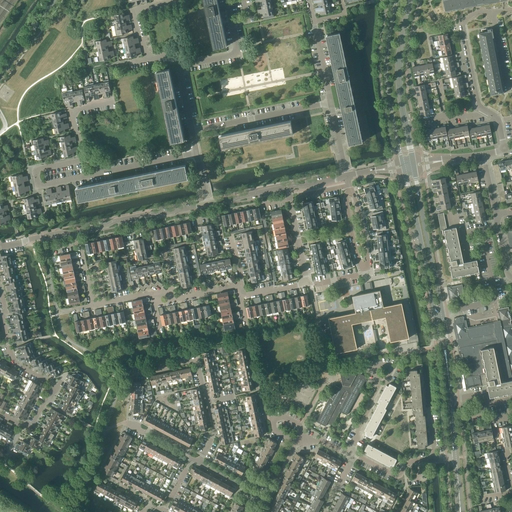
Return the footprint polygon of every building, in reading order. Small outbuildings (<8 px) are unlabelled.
[(203,0),(214,49),(227,46),(217,0),(203,0)] [(443,0),(445,11),(500,0),(443,0)] [(131,27),(115,30),(116,36),(128,33),(127,31),(132,30),(131,27)] [(484,32),(479,33),(490,95),(501,93),(490,36),(492,36),(490,29),(483,30),(484,32)] [(339,33),(326,36),(330,54),(338,90),(349,145),(351,144),(362,142),(351,87),(344,54),(339,33)] [(112,46),(111,43),(97,47),(98,51),(108,49),(108,47),(112,46)] [(140,50),(126,53),(127,58),(137,56),(137,54),(141,53),(140,50)] [(113,53),(99,56),(99,57),(97,57),(98,62),(110,59),(110,57),(114,56),(113,53)] [(172,148),(185,145),(172,85),(170,74),(157,76),(172,148)] [(453,83),(462,81),(462,78),(466,77),(466,75),(452,78),(453,83)] [(94,85),(94,83),(89,84),(89,86),(91,96),(94,96),(94,100),(97,100),(94,85)] [(71,108),(68,93),(67,91),(62,92),(65,104),(67,104),(68,108),(71,108)] [(67,116),(52,119),(53,124),(64,122),(63,120),(67,119),(67,116)] [(290,121),(219,136),(222,149),(293,134),(290,121)] [(69,126),(54,129),(55,134),(66,132),(65,129),(69,129),(69,126)] [(78,149),(63,152),(64,157),(74,155),(74,153),(78,152),(78,149)] [(131,177),(76,188),(79,201),(133,190),(188,179),(186,165),(131,177)] [(28,181),(28,179),(13,182),(15,187),(25,184),(24,182),(28,181)] [(377,191),(376,185),(364,188),(366,194),(377,191)] [(30,191),(30,188),(16,191),(17,196),(27,194),(26,192),(30,191)] [(52,204),(49,189),(47,190),(43,190),(44,195),(45,195),(47,205),(52,204)] [(366,194),(367,196),(363,197),(364,200),(379,196),(377,191),(366,194)] [(380,201),(379,196),(364,200),(365,202),(368,201),(369,204),(380,201)] [(377,211),(383,209),(380,201),(369,204),(371,209),(376,208),(377,211)] [(261,219),(260,214),(258,207),(258,205),(255,206),(256,209),(253,209),(255,220),(261,219)] [(244,211),(240,212),(243,222),(249,221),(246,209),(244,210),(244,211)] [(248,209),(246,209),(249,221),(255,220),(253,209),(248,210),(248,209)] [(272,218),(283,216),(282,212),(283,212),(283,210),(271,212),(272,218)] [(243,222),(240,212),(236,212),(236,211),(234,212),(237,224),(243,222)] [(372,223),(384,220),(383,211),(373,213),(374,216),(371,217),(372,223)] [(232,213),(228,214),(231,225),(237,224),(234,212),(232,212),(232,213)] [(444,230),(449,256),(446,257),(447,262),(450,261),(451,265),(450,265),(452,278),(479,272),(477,260),(472,261),(472,263),(462,265),(461,259),(463,259),(462,254),(460,254),(455,233),(457,232),(456,227),(447,229),(444,213),(438,215),(441,231),(444,230)] [(231,225),(228,214),(224,215),(224,214),(222,214),(224,226),(231,225)] [(331,215),(332,223),(339,221),(339,220),(341,219),(340,214),(330,215),(331,215)] [(283,216),(272,218),(273,224),(285,222),(285,220),(283,220),(283,216)] [(384,220),(372,223),(373,229),(379,228),(380,231),(386,230),(384,220)] [(188,222),(184,223),(186,234),(192,232),(190,221),(187,221),(188,222)] [(286,224),(285,222),(273,224),(275,230),(285,228),(284,224),(286,224)] [(314,230),(318,228),(317,222),(307,224),(308,229),(313,228),(314,230)] [(175,225),(171,226),(174,236),(180,235),(177,223),(175,224),(175,225)] [(179,223),(177,223),(180,235),(186,234),(184,223),(179,224),(179,223)] [(202,232),(213,229),(213,227),(218,225),(217,223),(201,226),(201,227),(198,227),(199,229),(199,230),(200,230),(200,232),(202,231),(202,232)] [(174,236),(171,226),(167,226),(167,225),(165,226),(168,238),(174,236)] [(163,227),(159,228),(162,239),(168,238),(165,226),(163,226),(163,227)] [(162,239),(159,228),(155,229),(155,228),(153,228),(155,240),(162,239)] [(285,228),(275,230),(276,236),(288,234),(287,232),(286,232),(285,228)] [(219,233),(203,236),(203,237),(202,237),(203,242),(215,239),(215,237),(220,235),(219,233)] [(288,234),(276,236),(277,242),(288,240),(287,236),(288,236),(288,234)] [(120,236),(116,237),(118,248),(124,247),(122,235),(120,235),(120,236)] [(108,239),(104,240),(106,250),(112,249),(109,237),(107,238),(108,239)] [(111,237),(109,237),(112,249),(118,248),(116,237),(112,238),(111,237)] [(134,245),(145,243),(145,241),(150,239),(149,237),(132,240),(134,245)] [(342,238),(335,239),(336,249),(347,245),(345,240),(343,241),(342,238)] [(99,239),(97,240),(100,252),(106,250),(104,240),(99,241),(99,239)] [(95,241),(91,242),(94,253),(100,252),(97,240),(95,240),(95,241)] [(288,240),(277,242),(278,249),(290,246),(290,244),(289,244),(288,240)] [(311,245),(312,250),(322,248),(321,240),(316,241),(317,244),(311,245)] [(94,253),(91,242),(87,243),(87,242),(85,242),(87,254),(94,253)] [(222,245),(222,243),(205,246),(206,251),(217,249),(217,246),(222,245)] [(336,249),(337,254),(339,253),(348,251),(347,245),(336,249)] [(151,247),(135,250),(136,255),(147,253),(147,250),(152,249),(151,247)] [(339,253),(340,259),(350,256),(348,251),(339,253)] [(2,262),(14,259),(14,258),(12,258),(11,254),(3,255),(3,252),(0,253),(0,259),(1,259),(2,262)] [(61,262),(72,260),(71,257),(78,255),(77,252),(60,256),(61,262)] [(351,261),(350,256),(340,259),(341,264),(351,261)] [(14,259),(2,262),(2,264),(0,264),(0,267),(13,265),(12,261),(15,260),(14,259)] [(226,269),(228,269),(228,270),(232,269),(232,268),(230,259),(224,260),(226,269)] [(72,262),(72,260),(61,262),(62,268),(80,264),(79,261),(72,262)] [(341,264),(342,270),(353,266),(351,261),(341,264)] [(81,267),(80,264),(62,268),(63,274),(74,272),(74,269),(81,267)] [(156,273),(154,264),(148,266),(150,274),(150,276),(152,275),(152,277),(156,276),(156,273)] [(136,268),(136,265),(130,266),(133,279),(134,279),(135,279),(139,279),(139,278),(136,268)] [(17,270),(4,272),(4,275),(0,275),(0,278),(15,275),(14,271),(17,271),(17,270)] [(74,272),(63,274),(65,280),(82,276),(82,273),(75,274),(74,272)] [(16,279),(15,275),(0,278),(0,281),(5,280),(6,283),(9,282),(9,285),(4,286),(5,289),(20,285),(19,281),(22,281),(21,280),(19,280),(18,279),(16,279)] [(82,276),(65,280),(66,286),(77,284),(76,281),(83,279),(82,276)] [(77,284),(66,286),(67,292),(85,288),(84,285),(77,287),(77,284)] [(449,301),(450,301),(461,299),(458,286),(451,287),(447,288),(449,301)] [(86,292),(85,288),(67,292),(69,298),(79,296),(79,293),(86,292)] [(301,296),(303,307),(309,305),(306,288),(302,289),(303,295),(301,296)] [(24,290),(11,293),(11,296),(6,297),(7,299),(22,296),(21,292),(24,291),(24,290)] [(218,300),(229,298),(228,295),(235,294),(235,290),(217,294),(218,300)] [(297,308),(293,290),(290,291),(292,298),(289,298),(291,309),(297,308)] [(303,307),(301,296),(298,297),(296,290),(293,290),(297,308),(303,307)] [(409,338),(402,304),(402,303),(383,307),(380,290),(352,296),(355,312),(328,318),(336,353),(357,349),(352,324),(364,322),(385,317),(390,342),(409,338)] [(284,292),(281,293),(285,310),(291,309),(289,298),(286,299),(284,292)] [(279,300),(276,301),(279,312),(285,310),(281,293),(278,294),(279,300)] [(267,303),(264,303),(266,314),(273,313),(269,295),(266,296),(267,303)] [(279,312),(276,301),(274,301),(272,295),(269,295),(273,313),(279,312)] [(79,296),(69,298),(70,304),(88,301),(87,297),(80,299),(79,296)] [(266,314),(264,303),(261,304),(260,297),(257,298),(260,315),(266,314)] [(133,308),(144,306),(143,303),(150,301),(149,298),(132,302),(133,308)] [(206,306),(203,306),(205,317),(211,316),(208,298),(204,299),(206,306)] [(230,301),(229,298),(218,300),(220,306),(237,303),(237,299),(230,301)] [(255,305),(252,306),(254,317),(260,315),(257,298),(254,299),(255,305)] [(205,317),(203,306),(200,307),(199,300),(195,301),(199,318),(205,317)] [(254,317),(252,306),(249,306),(248,300),(245,300),(248,318),(254,317)] [(26,301),(13,304),(13,306),(9,307),(9,310),(24,307),(23,302),(26,302),(26,301)] [(199,318),(195,301),(192,301),(194,308),(191,309),(193,320),(199,318)] [(193,320),(191,309),(188,309),(186,302),(183,303),(187,321),(193,320)] [(187,321),(183,303),(180,304),(181,311),(179,311),(181,322),(187,321)] [(237,303),(220,306),(221,312),(232,310),(231,307),(238,305),(237,303)] [(117,312),(120,323),(126,322),(122,304),(119,305),(120,312),(117,312)] [(181,322),(179,311),(176,312),(174,305),(171,306),(175,323),(181,322)] [(120,323),(117,312),(114,313),(113,306),(110,307),(114,324),(120,323)] [(144,306),(133,308),(134,314),(152,310),(151,307),(144,308),(144,306)] [(175,323),(171,306),(168,306),(169,313),(167,314),(169,324),(175,323)] [(108,314),(105,315),(108,326),(114,324),(110,307),(107,308),(108,314)] [(169,324),(167,314),(164,314),(162,307),(159,308),(163,326),(163,327),(164,327),(163,326),(169,324)] [(463,316),(454,318),(455,322),(454,323),(467,388),(481,385),(482,386),(487,385),(490,397),(499,395),(499,396),(511,393),(511,326),(511,325),(510,321),(511,321),(508,307),(498,309),(501,321),(500,322),(495,323),(467,329),(465,320),(464,321),(463,316)] [(96,317),(93,317),(95,328),(101,327),(98,309),(95,310),(96,317)] [(108,326),(105,315),(102,315),(101,309),(98,309),(101,327),(108,326)] [(152,310),(134,314),(135,320),(146,318),(146,315),(152,313),(152,310)] [(232,310),(221,312),(222,318),(240,315),(239,311),(232,313),(232,310)] [(95,328),(93,317),(90,318),(89,311),(86,312),(89,330),(95,328)] [(25,312),(15,314),(12,315),(13,317),(8,318),(9,321),(24,318),(23,314),(26,313),(25,312)] [(84,319),(81,320),(83,331),(89,330),(86,312),(83,313),(84,319)] [(83,331),(81,320),(78,321),(77,314),(73,314),(77,332),(83,331)] [(240,318),(240,315),(222,318),(223,324),(234,322),(233,319),(240,318)] [(146,318),(135,320),(137,326),(154,322),(154,319),(147,320),(146,318)] [(155,325),(154,322),(137,326),(138,332),(149,330),(148,327),(155,325)] [(235,325),(234,322),(223,324),(225,331),(242,327),(241,323),(235,325)] [(28,323),(15,325),(15,328),(10,329),(11,332),(26,329),(25,324),(28,324),(28,323)] [(149,330),(138,332),(139,338),(157,335),(156,331),(149,333),(149,330)] [(30,333),(17,336),(17,339),(13,340),(13,342),(28,339),(27,335),(30,334),(30,333)] [(21,352),(31,348),(29,344),(31,344),(30,342),(14,348),(15,351),(20,349),(21,352)] [(31,348),(21,352),(22,354),(17,356),(18,359),(34,352),(35,352),(35,351),(32,352),(31,348)] [(34,352),(18,359),(19,361),(24,359),(25,362),(35,358),(33,354),(35,354),(34,352)] [(35,358),(25,362),(26,364),(30,363),(31,365),(41,362),(40,358),(41,357),(41,356),(35,358)] [(49,359),(41,362),(31,365),(32,368),(37,366),(38,369),(48,365),(46,361),(49,360),(49,359)] [(48,365),(38,369),(39,371),(43,369),(44,372),(54,368),(53,364),(54,364),(54,363),(48,365)] [(10,368),(8,367),(3,374),(8,377),(14,366),(12,365),(10,368)] [(16,368),(14,366),(8,377),(13,380),(17,372),(15,370),(16,368)] [(60,366),(54,368),(44,372),(45,374),(50,373),(51,375),(52,375),(53,378),(59,376),(58,373),(61,372),(59,368),(61,367),(60,366)] [(69,384),(77,388),(78,385),(79,385),(81,382),(82,383),(83,382),(77,378),(78,375),(76,374),(75,374),(74,374),(72,374),(71,375),(67,373),(66,377),(69,379),(67,383),(69,384)] [(340,380),(341,387),(341,389),(336,386),(317,421),(325,426),(327,423),(332,426),(340,411),(347,415),(367,377),(359,373),(357,376),(356,375),(355,376),(354,376),(352,375),(350,374),(349,374),(347,374),(345,374),(344,374),(342,374),(340,374),(340,373),(341,380),(340,381),(340,380)] [(27,385),(37,390),(38,388),(41,389),(44,384),(38,381),(37,384),(29,380),(27,385)] [(387,385),(385,387),(393,391),(396,386),(390,383),(388,386),(387,385)] [(77,388),(69,384),(68,388),(71,389),(69,393),(79,398),(80,395),(81,396),(83,393),(84,393),(85,392),(77,388)] [(37,390),(27,385),(24,390),(26,391),(37,397),(38,394),(36,393),(37,390)] [(222,387),(222,385),(210,388),(212,397),(219,395),(218,392),(220,391),(219,388),(222,387)] [(385,387),(383,392),(391,396),(393,391),(385,387)] [(187,396),(201,393),(200,388),(191,390),(192,393),(188,394),(187,396)] [(26,391),(24,396),(32,400),(33,398),(36,399),(37,397),(26,391)] [(391,396),(383,392),(380,397),(388,401),(391,396)] [(79,398),(69,393),(67,397),(63,396),(61,399),(65,401),(75,406),(74,406),(77,407),(79,403),(77,402),(79,398)] [(249,406),(257,405),(256,400),(257,400),(256,394),(246,396),(249,406)] [(32,400),(24,396),(21,400),(32,406),(33,404),(30,402),(32,400)] [(388,401),(380,397),(378,402),(386,406),(388,401)] [(32,406),(21,400),(19,405),(27,410),(28,407),(31,409),(32,406)] [(75,406),(65,401),(63,405),(59,403),(57,407),(73,415),(73,414),(74,415),(74,414),(73,413),(72,413),(73,410),(73,409),(74,406),(75,406)] [(216,414),(227,412),(227,410),(225,410),(224,407),(221,407),(221,404),(214,405),(216,414)] [(376,409),(384,413),(386,409),(385,408),(378,404),(376,409)] [(27,410),(19,405),(16,410),(27,416),(28,413),(25,412),(27,410)] [(258,410),(257,405),(249,406),(251,416),(260,414),(259,409),(258,410)] [(46,417),(60,424),(61,425),(62,424),(59,423),(61,420),(62,420),(64,417),(65,418),(66,417),(50,408),(49,412),(52,414),(50,418),(46,416),(46,417)] [(384,413),(376,409),(373,414),(381,418),(384,413)] [(27,416),(16,410),(13,415),(21,419),(23,417),(25,418),(27,416)] [(149,425),(154,414),(152,413),(150,416),(148,415),(144,422),(149,425)] [(156,415),(154,414),(149,425),(153,427),(157,420),(154,418),(156,415)] [(260,414),(251,416),(253,427),(261,425),(260,420),(261,420),(260,414)] [(373,414),(371,419),(378,423),(381,418),(373,414)] [(60,424),(46,417),(45,419),(48,421),(46,425),(55,430),(57,427),(58,427),(60,424)] [(157,420),(153,427),(158,429),(163,419),(162,418),(160,421),(157,420)] [(165,420),(163,419),(158,429),(162,432),(166,424),(163,423),(165,420)] [(378,423),(371,419),(368,424),(376,428),(378,423)] [(5,426),(3,425),(0,429),(0,435),(3,436),(10,423),(7,421),(5,426)] [(10,423),(3,436),(6,438),(5,441),(6,441),(10,435),(12,437),(15,431),(10,428),(12,424),(10,423)] [(55,430),(46,425),(42,423),(41,427),(44,428),(42,432),(51,438),(53,434),(54,435),(56,432),(57,432),(57,431),(55,430)] [(166,424),(162,432),(167,434),(172,424),(171,423),(169,426),(166,424)] [(172,424),(167,434),(171,437),(175,429),(172,428),(174,425),(172,424)] [(376,428),(368,424),(365,429),(373,433),(376,428)] [(489,430),(487,430),(489,441),(494,440),(494,439),(497,438),(496,434),(493,435),(491,424),(488,425),(489,430)] [(261,425),(253,427),(255,437),(264,435),(263,429),(262,429),(261,425)] [(483,426),(481,426),(484,442),(489,441),(487,430),(484,431),(483,426)] [(175,429),(171,437),(176,439),(181,429),(180,428),(178,431),(175,429)] [(479,443),(477,432),(474,433),(473,428),(471,429),(474,444),(479,443)] [(181,429),(176,439),(180,441),(184,434),(181,432),(182,430),(181,429)] [(373,433),(365,429),(364,431),(366,432),(364,434),(371,438),(373,433)] [(36,435),(34,438),(42,442),(49,446),(50,445),(49,444),(50,441),(51,438),(42,432),(39,436),(36,435)] [(121,435),(120,437),(130,443),(133,438),(125,433),(123,437),(121,435)] [(184,434),(180,441),(185,444),(190,434),(189,433),(187,436),(184,434)] [(190,434),(185,444),(189,446),(190,445),(193,446),(194,443),(192,442),(193,439),(190,437),(191,434),(190,434)] [(22,441),(22,442),(31,447),(32,446),(40,450),(40,449),(39,449),(41,445),(40,445),(42,442),(34,438),(32,437),(30,441),(26,439),(25,442),(22,441)] [(130,443),(120,437),(119,439),(122,440),(120,443),(128,447),(130,443)] [(264,448),(273,452),(275,448),(274,447),(277,443),(269,439),(264,448)] [(144,450),(149,441),(147,441),(147,442),(143,440),(139,448),(144,450)] [(150,442),(149,441),(144,450),(149,453),(153,445),(150,443),(150,442)] [(31,447),(22,442),(20,445),(17,443),(15,447),(20,449),(18,452),(27,457),(31,450),(30,450),(31,447)] [(128,447),(120,443),(118,446),(115,445),(115,446),(125,452),(128,447)] [(368,454),(372,446),(368,444),(364,450),(367,452),(366,453),(368,454)] [(156,447),(153,445),(149,453),(153,455),(158,446),(157,446),(156,447)] [(125,452),(115,446),(114,448),(116,449),(115,453),(123,457),(125,452)] [(158,446),(153,455),(158,458),(162,450),(159,448),(160,447),(158,446)] [(372,446),(368,454),(373,457),(377,449),(372,446)] [(273,452),(264,448),(259,457),(267,461),(269,457),(270,457),(273,452)] [(319,460),(323,452),(318,449),(314,458),(319,460)] [(377,449),(373,457),(378,460),(382,452),(377,449)] [(166,452),(162,450),(158,458),(163,461),(168,452),(167,451),(166,452)] [(219,462),(225,452),(223,451),(222,454),(218,452),(214,460),(219,462)] [(168,452),(163,461),(168,463),(172,455),(169,453),(169,452),(168,452)] [(226,453),(225,452),(219,462),(224,465),(228,457),(225,456),(226,453)] [(323,452),(319,460),(323,463),(328,454),(323,452)] [(387,454),(382,452),(378,460),(383,462),(387,454)] [(110,454),(110,456),(120,462),(123,457),(115,453),(113,456),(110,454)] [(294,458),(292,463),(300,467),(304,458),(296,453),(293,458),(294,458)] [(231,459),(228,457),(224,465),(228,467),(235,454),(234,454),(232,456),(231,459)] [(235,454),(228,467),(233,470),(237,462),(234,461),(235,458),(236,455),(235,454)] [(328,454),(323,463),(328,465),(332,457),(328,454)] [(387,454),(383,462),(388,465),(392,457),(387,454)] [(175,457),(172,455),(168,463),(173,466),(177,457),(176,456),(175,457)] [(120,462),(110,456),(109,458),(111,459),(110,462),(118,466),(120,462)] [(177,457),(173,466),(178,468),(179,466),(182,468),(185,462),(178,458),(179,457),(177,457)] [(267,461),(259,457),(255,465),(254,464),(253,465),(254,466),(263,471),(266,466),(265,465),(267,461)] [(332,457),(328,465),(332,467),(337,459),(332,457)] [(392,457),(388,465),(390,466),(391,464),(393,466),(397,459),(392,457)] [(341,462),(337,459),(332,467),(337,470),(341,462)] [(240,464),(237,462),(233,470),(237,472),(243,462),(241,461),(240,464)] [(243,462),(237,472),(242,475),(246,467),(243,465),(244,463),(244,462),(244,461),(243,461),(243,462)] [(105,464),(104,466),(115,471),(118,466),(110,462),(108,465),(105,464)] [(300,467),(292,463),(287,472),(295,476),(300,467)] [(115,471),(104,466),(104,467),(106,469),(104,472),(112,476),(115,471)] [(197,479),(201,470),(200,469),(200,470),(193,466),(190,472),(193,474),(192,476),(197,479)] [(201,470),(197,479),(201,481),(206,473),(202,471),(203,470),(201,470)] [(295,476),(287,472),(286,471),(284,476),(285,476),(282,481),(284,482),(290,485),(295,476)] [(126,484),(131,475),(126,472),(122,480),(125,482),(125,483),(126,484)] [(355,485),(361,475),(356,472),(350,483),(355,485)] [(209,475),(206,473),(201,481),(206,484),(211,475),(210,474),(209,475)] [(131,475),(126,484),(128,484),(128,483),(132,485),(136,477),(131,475)] [(211,475),(206,484),(211,486),(215,478),(212,476),(212,475),(211,475)] [(365,477),(361,475),(355,485),(359,488),(365,477)] [(136,477),(132,485),(135,487),(134,488),(136,489),(141,480),(136,477)] [(320,482),(328,486),(331,482),(322,477),(320,482)] [(365,477),(359,488),(364,490),(370,480),(365,477)] [(100,492),(104,485),(102,483),(103,480),(101,479),(100,479),(99,478),(94,487),(96,487),(94,491),(95,492),(96,490),(100,492)] [(215,478),(211,486),(216,489),(220,480),(219,479),(219,480),(215,478)] [(141,480),(136,489),(137,489),(138,488),(141,490),(145,482),(141,480)] [(222,480),(220,480),(216,489),(220,491),(225,483),(221,482),(222,480)] [(374,482),(370,480),(364,490),(368,493),(374,482)] [(150,485),(145,482),(141,490),(144,492),(144,493),(145,494),(150,485)] [(284,482),(282,486),(292,492),(294,493),(295,492),(292,491),(292,490),(290,489),(292,486),(290,485),(284,482)] [(320,482),(317,486),(326,491),(328,486),(320,482)] [(379,484),(374,482),(368,493),(373,495),(374,493),(379,484)] [(104,485),(100,492),(104,495),(103,496),(104,496),(110,484),(108,483),(106,486),(104,485)] [(228,485),(225,483),(220,491),(225,494),(230,485),(229,484),(228,485)] [(110,484),(104,496),(105,497),(105,495),(109,498),(114,490),(111,488),(113,485),(110,484)] [(383,487),(379,484),(374,493),(379,495),(383,487)] [(155,487),(150,485),(145,494),(147,494),(147,493),(151,495),(155,487)] [(231,486),(230,485),(225,494),(230,497),(234,489),(231,487),(231,486)] [(292,492),(282,486),(279,491),(287,495),(288,492),(291,493),(292,492)] [(326,491),(317,486),(315,491),(323,495),(326,491)] [(155,487),(151,495),(154,497),(153,498),(155,499),(160,490),(155,487)] [(383,487),(379,495),(378,497),(382,500),(383,498),(388,489),(383,487)] [(116,491),(114,490),(109,498),(113,500),(113,501),(120,489),(118,488),(116,491)] [(407,493),(415,498),(418,493),(410,488),(407,493)] [(122,490),(120,489),(113,501),(114,502),(115,500),(119,503),(123,495),(121,493),(122,490)] [(388,489),(383,498),(387,500),(392,492),(388,489)] [(160,490),(155,499),(156,500),(157,499),(164,502),(167,496),(163,495),(165,493),(160,490)] [(279,491),(277,495),(287,501),(288,499),(285,498),(287,495),(279,491)] [(323,495),(315,491),(312,495),(315,497),(321,500),(321,499),(323,495)] [(392,492),(387,500),(388,500),(386,503),(391,505),(392,503),(393,503),(395,500),(394,500),(397,494),(392,492)] [(125,496),(123,495),(119,503),(123,505),(122,506),(123,506),(129,494),(127,493),(125,496)] [(339,498),(348,502),(350,498),(343,494),(342,493),(339,498)] [(415,498),(407,493),(404,498),(407,499),(413,502),(415,498)] [(129,494),(123,506),(124,507),(124,506),(128,508),(133,500),(130,498),(132,496),(129,494)] [(287,501),(277,495),(274,500),(282,504),(283,501),(286,502),(287,501)] [(315,497),(313,501),(321,506),(324,501),(321,499),(321,500),(315,497)] [(135,501),(133,500),(128,508),(132,510),(132,511),(133,511),(134,508),(135,509),(138,510),(141,504),(138,502),(139,500),(137,498),(135,501)] [(339,498),(337,502),(345,507),(348,502),(339,498)] [(407,499),(405,503),(413,508),(416,503),(413,502),(407,499)] [(179,511),(184,503),(179,500),(178,502),(174,501),(171,506),(178,510),(178,511),(179,511)] [(282,504),(274,500),(272,504),(282,510),(283,508),(280,507),(282,504)] [(321,506),(313,501),(310,506),(319,510),(321,506)] [(235,502),(230,511),(231,511),(239,511),(240,511),(241,511),(244,507),(235,502)] [(345,507),(337,502),(335,507),(343,511),(345,507)] [(184,511),(188,505),(184,503),(179,511),(180,511),(181,511),(184,511)] [(413,508),(405,503),(402,508),(410,511),(413,511),(415,509),(413,508)]
